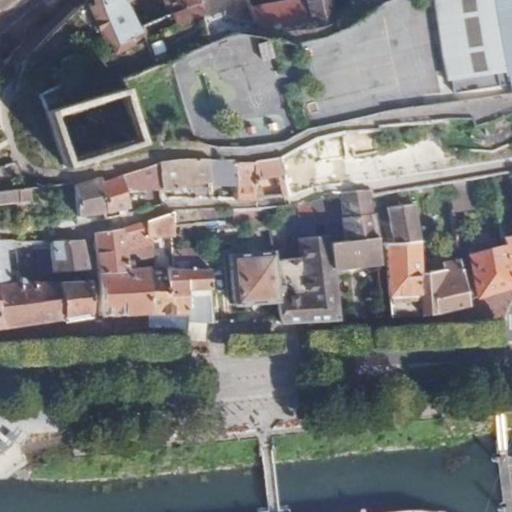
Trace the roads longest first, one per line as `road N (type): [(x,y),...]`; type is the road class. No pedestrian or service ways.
road 1 (residential): [(510,362),(100,373)]
road 2 (residential): [(105,409),(510,362)]
